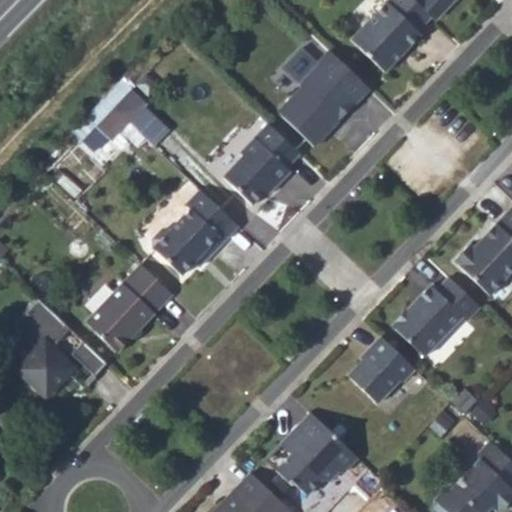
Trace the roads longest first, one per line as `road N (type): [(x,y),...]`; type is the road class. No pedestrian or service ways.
road 1 (residential): [(511,13),(74,480)]
road 2 (residential): [(160,511),(511,146)]
road 3 (track): [(0,158),(154,0)]
